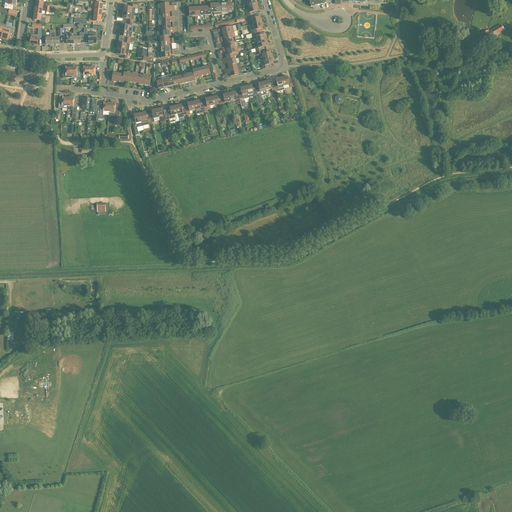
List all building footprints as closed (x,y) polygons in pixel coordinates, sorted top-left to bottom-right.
[(95,9),(102,10),(103,4),(96,3),(96,2),(91,1),(91,5),(92,5),(92,8),(95,9)] [(121,12),(134,14),(136,5),(130,4),(129,7),(124,6),(123,8),(122,8),(121,12)] [(247,17),(253,15),(252,12),(258,11),(257,9),(258,9),(257,5),(248,7),(248,9),(245,10),(247,17)] [(133,20),(134,14),(121,12),(121,16),(122,16),(122,19),(127,19),(127,22),(133,23),(133,20)] [(44,15),(41,14),(41,15),(34,14),(33,20),(40,21),(40,22),(45,23),(46,18),(43,18),(44,15)] [(252,25),(262,22),(261,19),(260,19),(259,17),(254,18),(253,15),(247,17),(248,22),(251,21),(252,25)] [(132,27),(133,23),(127,22),(126,25),(121,24),(120,27),(119,26),(118,30),(132,32),(135,33),(136,27),(132,27)] [(251,34),(257,33),(257,30),(262,29),(262,27),(263,27),(262,22),(252,25),(253,28),(250,28),(251,34)] [(4,29),(2,39),(8,40),(10,33),(13,34),(14,28),(5,26),(4,29)] [(222,34),(234,32),(233,26),(230,27),(213,31),(214,34),(222,32),(222,34)] [(498,33),(496,30),(498,29),(497,27),(490,31),(485,33),(487,36),(489,39),(493,36),(498,33)] [(52,45),(52,30),(49,30),(49,35),(45,35),(45,29),(41,29),(42,36),(46,36),(46,38),(45,38),(46,45),(52,45)] [(73,35),(73,38),(74,38),(74,44),(80,44),(80,41),(84,41),(84,33),(80,33),(80,38),(77,38),(77,33),(76,33),(76,30),(73,30),(74,34),(73,34),(73,35)] [(131,35),(132,32),(118,30),(118,34),(119,34),(119,37),(124,38),(124,40),(130,41),(137,42),(138,39),(131,38),(131,35)] [(215,42),(235,37),(234,32),(222,34),(223,37),(215,39),(215,42)] [(63,33),(63,42),(67,42),(67,44),(67,45),(74,44),(74,38),(73,38),(73,35),(73,34),(68,34),(68,35),(67,35),(67,33),(63,33)] [(256,43),(266,40),(265,36),(264,37),(264,35),(258,36),(257,33),(251,34),(252,38),(253,37),(254,40),(255,40),(256,42),(256,43)] [(37,45),(38,40),(38,35),(31,34),(30,44),(33,45),(37,46),(37,45)] [(501,35),(507,46),(510,45),(504,34),(501,35)] [(225,45),(236,42),(235,37),(215,42),(216,44),(224,42),(225,45)] [(128,50),(130,41),(124,40),(123,43),(118,42),(117,44),(116,44),(116,48),(125,50),(126,50),(128,50)] [(256,52),(262,51),(261,48),(267,46),(266,44),(267,44),(266,40),(256,43),(257,45),(254,46),(256,52)] [(222,51),(238,47),(236,42),(225,45),(226,48),(221,49),(222,51)] [(225,56),(236,53),(239,52),(238,47),(222,51),(218,52),(218,55),(227,53),(227,55),(225,55),(225,56)] [(125,56),(125,50),(116,48),(115,52),(116,53),(116,55),(121,56),(121,58),(127,59),(127,56),(125,56)] [(263,60),(273,57),(272,53),(271,54),(270,52),(262,54),(262,51),(256,52),(256,55),(262,54),(263,60)] [(222,62),(235,59),(234,54),(236,53),(225,56),(226,59),(221,60),(222,62)] [(273,57),(263,60),(265,65),(262,66),(262,69),(268,68),(268,65),(273,63),(273,62),(274,61),(273,57)] [(224,73),(241,69),(240,63),(236,64),(228,66),(228,69),(224,70),(224,73)] [(29,76),(30,67),(19,65),(18,74),(29,76)] [(65,78),(71,79),(71,67),(65,67),(65,72),(62,72),(62,79),(65,78)] [(80,79),(80,72),(77,72),(77,67),(71,67),(71,79),(77,79),(80,79)] [(90,85),(90,67),(83,67),(83,72),(80,72),(80,79),(80,81),(83,81),(83,79),(85,77),(89,77),(90,83),(85,83),(86,86),(90,86),(90,85)] [(241,69),(224,73),(225,75),(230,74),(230,77),(242,74),(241,69)] [(283,86),(289,85),(290,88),(293,87),(291,81),(289,82),(287,76),(281,78),(283,86)] [(284,90),(283,86),(281,78),(275,79),(277,85),(274,85),(275,91),(276,91),(276,92),(284,90)] [(275,91),(274,85),(271,86),(269,81),(263,82),(265,90),(271,89),(272,92),(275,91)] [(256,90),(257,95),(266,93),(265,90),(263,82),(257,84),(259,89),(256,90)] [(257,95),(256,90),(253,91),(252,85),(246,87),(248,98),(249,98),(257,95)] [(243,99),(248,98),(246,87),(240,88),(241,96),(239,96),(240,103),(241,107),(244,107),(246,105),(245,102),(244,101),(243,99)] [(240,103),(239,96),(236,97),(234,92),(228,93),(230,102),(231,102),(231,104),(237,103),(237,104),(240,103)] [(227,102),(230,102),(228,93),(222,95),(224,100),(221,101),(222,107),(223,107),(228,105),(227,102)] [(335,99),(335,100),(335,101),(336,101),(336,102),(337,103),(338,103),(339,103),(339,104),(340,103),(341,103),(342,103),(342,102),(343,101),(343,100),(343,99),(343,98),(343,97),(342,96),(341,96),(341,95),(340,95),(339,95),(338,95),(337,96),(336,96),(336,97),(335,98),(335,99)] [(79,112),(79,110),(76,110),(77,104),(73,103),(74,98),(73,98),(73,96),(69,96),(69,97),(68,97),(67,109),(67,110),(73,110),(72,118),(75,118),(75,119),(78,119),(79,112)] [(222,107),(221,101),(218,101),(216,96),(211,97),(213,106),(216,105),(217,108),(220,107),(221,111),(224,110),(223,107),(222,107)] [(67,109),(68,97),(62,97),(62,100),(59,100),(58,108),(67,109)] [(207,107),(213,106),(211,97),(205,99),(206,105),(203,105),(205,111),(208,110),(207,107)] [(89,112),(90,99),(83,99),(82,109),(85,109),(84,110),(85,111),(86,112),(87,112),(89,112)] [(90,99),(89,112),(89,115),(94,115),(94,121),(98,122),(99,111),(96,111),(97,102),(90,101),(90,99)] [(205,111),(203,105),(200,106),(199,100),(193,102),(195,110),(196,113),(198,113),(200,113),(201,112),(205,111)] [(189,112),(195,110),(193,102),(187,103),(188,109),(185,110),(187,115),(190,115),(189,112)] [(109,115),(110,103),(104,103),(103,106),(100,106),(99,119),(103,119),(103,115),(108,115),(109,115)] [(109,115),(108,115),(108,116),(114,117),(114,118),(117,118),(118,105),(115,105),(115,104),(110,103),(109,115)] [(187,115),(185,110),(182,110),(181,105),(175,106),(178,117),(179,118),(183,117),(183,116),(187,115)] [(179,120),(178,117),(175,106),(169,108),(170,113),(168,114),(169,120),(170,123),(172,123),(171,121),(170,120),(175,118),(175,120),(177,121),(179,120)] [(169,120),(168,114),(165,115),(163,108),(157,110),(159,118),(160,122),(169,120)] [(153,119),(159,118),(157,110),(151,111),(153,117),(150,117),(151,123),(154,122),(153,119)] [(145,112),(140,114),(142,125),(148,124),(151,123),(150,117),(147,118),(145,112)] [(135,121),(132,122),(133,127),(134,132),(138,131),(137,128),(143,126),(142,125),(140,114),(133,115),(135,121)] [(97,211),(108,211),(108,203),(97,203),(97,211)] [(12,328),(24,328),(24,319),(12,319),(12,328)]
